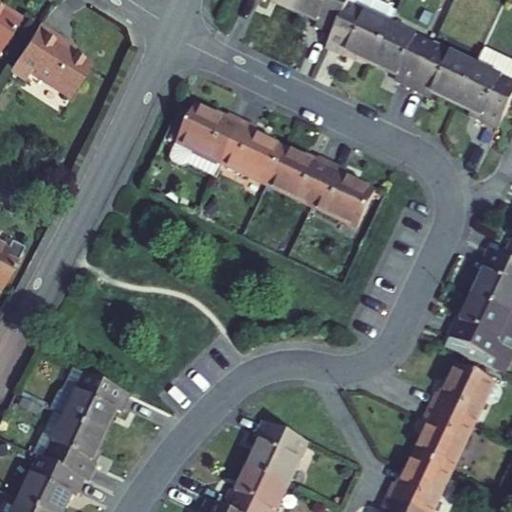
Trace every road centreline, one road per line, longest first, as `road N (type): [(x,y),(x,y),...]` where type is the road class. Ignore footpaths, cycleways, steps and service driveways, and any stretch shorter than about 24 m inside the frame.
road 1 (residential): [(172,36),(424,157),(440,169),(451,208),(397,338),(380,356),(360,367),(257,372),(199,417),(130,511)]
road 2 (residential): [(3,362),(172,36)]
